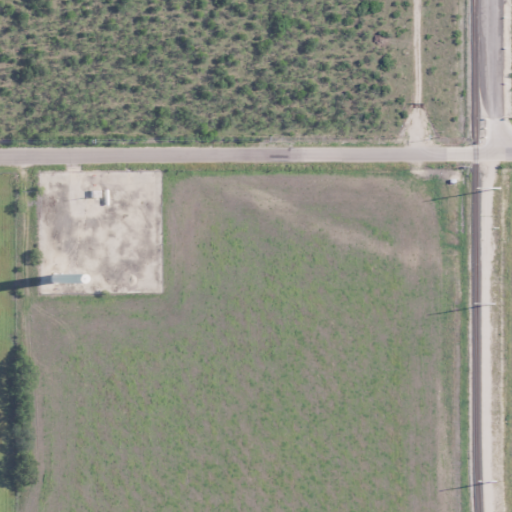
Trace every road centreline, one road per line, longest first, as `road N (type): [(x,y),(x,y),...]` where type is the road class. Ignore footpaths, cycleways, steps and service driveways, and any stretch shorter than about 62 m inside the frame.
road 1 (residential): [(0,156),(511,151)]
road 2 (residential): [(33,511),(34,156)]
